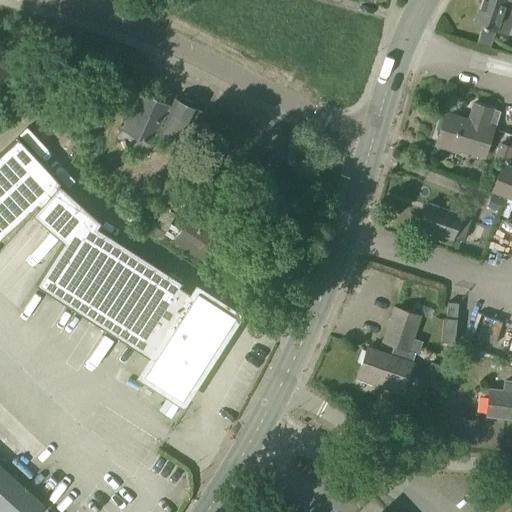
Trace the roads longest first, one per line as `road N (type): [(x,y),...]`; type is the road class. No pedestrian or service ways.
road 1 (residential): [(45,0),(153,38),(368,147)]
road 2 (secondary): [(278,387),(349,219),(368,147)]
road 3 (residential): [(511,468),(408,459),(278,387)]
road 4 (unknown): [(266,411),(413,511)]
road 5 (secondary): [(368,147),(423,0)]
road 6 (secondary): [(212,511),(278,387)]
